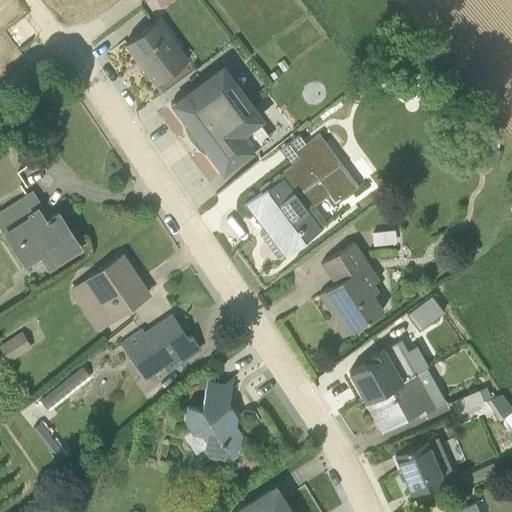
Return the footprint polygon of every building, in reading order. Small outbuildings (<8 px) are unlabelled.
[(156,19),(124,43),(154,83),(187,58),(156,19)] [(205,150),(221,172),(269,137),(258,122),(263,118),(223,62),(169,102),(185,124),(205,150)] [(205,150),(185,124),(183,125),(187,134),(192,141),(199,148),(203,151),(205,150)] [(268,246),(279,260),(325,225),(311,205),(327,193),(333,203),(357,185),(318,132),(305,142),(298,132),(278,148),(290,164),(276,175),(278,178),(243,205),(244,206),(245,204),(255,217),(258,214),(267,227),(258,233),(268,246)] [(498,148),(477,143),(473,161),(493,167),(498,148)] [(31,192),(0,210),(0,227),(2,232),(3,231),(27,266),(40,257),(46,266),(78,245),(57,212),(44,220),(40,213),(43,211),(31,192)] [(394,229),(371,232),(372,245),(395,242),(394,229)] [(379,279),(354,240),(320,263),(321,264),(323,262),(336,281),(317,294),(318,295),(319,295),(329,310),(337,312),(335,327),(341,337),(382,311),(371,294),(376,290),(372,284),(379,279)] [(118,256),(68,289),(95,328),(147,293),(139,281),(135,284),(128,273),(129,272),(118,256)] [(416,331),(442,313),(430,296),(404,315),(416,331)] [(140,325),(119,340),(146,379),(160,370),(162,373),(198,349),(190,336),(186,338),(169,312),(143,329),(140,325)] [(20,329),(0,342),(0,349),(7,360),(30,346),(20,329)] [(348,372),(365,402),(426,367),(414,346),(406,350),(399,338),(359,360),(362,365),(348,372)] [(41,392),(49,403),(93,374),(86,363),(41,392)] [(426,367),(365,402),(381,431),(397,422),(432,403),(434,406),(445,401),(426,367)] [(231,385),(205,380),(201,407),(185,404),(183,418),(190,430),(199,433),(203,438),(201,447),(208,456),(227,460),(236,454),(241,434),(234,424),(236,416),(229,406),(227,406),(231,385)] [(454,413),(490,399),(486,388),(447,403),(452,414),(454,413)] [(511,432),(511,431),(511,408),(502,395),(490,399),(454,413),(458,424),(491,410),(499,421),(502,419),(511,432)] [(434,406),(432,403),(397,422),(400,427),(435,407),(434,406)] [(437,437),(394,455),(411,493),(454,474),(437,437)] [(493,463),(458,478),(462,488),(497,472),(493,463)] [(290,511),(274,486),(231,511),(290,511)] [(478,511),(475,502),(450,511),(478,511)]
